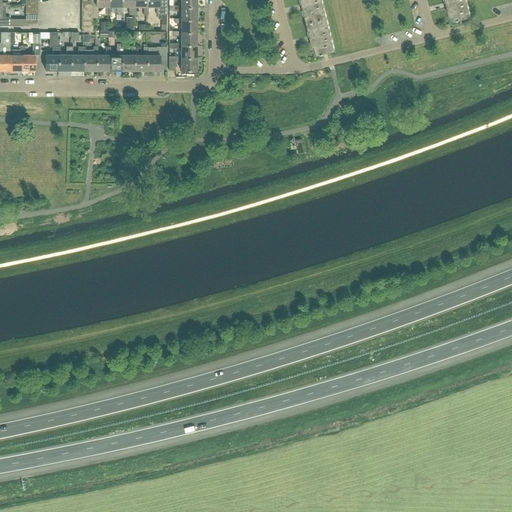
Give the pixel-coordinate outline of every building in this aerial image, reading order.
[(110,14),(111,6),(109,6),(108,0),(95,0),(96,3),(94,3),(93,18),(98,18),(98,6),(105,6),(105,14),(110,14)] [(121,0),(108,0),(109,6),(111,6),(116,6),(116,19),(120,19),(120,14),(123,14),(123,6),(122,6),(121,0)] [(136,14),(136,6),(134,6),(133,0),(121,0),(122,6),(123,6),(129,6),(129,14),(136,14)] [(148,15),(148,6),(146,6),(146,0),(133,0),(134,6),(136,6),(143,7),(143,15),(148,15)] [(146,0),(146,6),(148,6),(156,6),(156,15),(167,15),(166,0),(146,0)] [(300,0),(302,4),(306,22),(327,17),(322,0),(300,0)] [(445,0),(446,3),(450,21),(456,20),(459,20),(459,19),(471,16),(466,0),(445,0)] [(9,2),(1,2),(1,4),(0,4),(0,25),(10,25),(10,16),(5,16),(5,7),(9,7),(9,2)] [(197,20),(197,7),(181,7),(181,5),(173,5),(173,10),(181,11),(180,18),(180,19),(197,20)] [(306,22),(310,36),(314,55),(320,54),(321,54),(324,54),(323,53),(335,50),(327,17),(306,22)] [(197,32),(197,20),(180,19),(180,18),(173,18),(173,23),(181,23),(180,31),(180,32),(197,32)] [(107,21),(98,21),(98,30),(107,29),(107,21)] [(180,45),(197,45),(197,32),(180,32),(180,31),(173,31),(173,36),(180,36),(180,43),(180,45)] [(0,69),(9,70),(10,55),(10,32),(1,32),(1,43),(0,43),(0,69)] [(32,55),(25,55),(22,54),(22,70),(35,70),(35,55),(40,55),(40,32),(32,32),(32,55)] [(59,54),(60,54),(60,46),(57,46),(57,32),(49,32),(49,46),(55,46),(55,54),(45,54),(45,70),(58,70),(59,54)] [(196,57),(197,45),(180,45),(180,43),(169,43),(169,48),(180,48),(180,56),(180,57),(196,57)] [(9,70),(22,70),(22,54),(25,55),(25,45),(20,45),(19,48),(12,49),(12,55),(10,55),(9,70)] [(68,54),(60,54),(59,54),(58,70),(71,70),(71,54),(72,54),(73,46),(68,46),(68,54)] [(80,54),(72,54),(71,54),(71,70),(83,70),(84,54),(85,54),(85,46),(80,46),(80,54)] [(93,54),(85,54),(84,54),(83,70),(96,70),(96,54),(98,54),(98,46),(93,46),(93,54)] [(105,54),(98,54),(96,54),(96,70),(109,70),(109,54),(110,54),(110,46),(105,46),(105,54)] [(118,54),(110,54),(109,54),(109,70),(121,70),(121,54),(123,54),(123,46),(118,46),(118,54)] [(130,55),(123,54),(121,54),(121,70),(134,71),(134,54),(135,54),(135,46),(131,46),(130,55)] [(143,55),(135,54),(134,54),(134,71),(146,71),(147,55),(148,55),(148,47),(143,47),(143,55)] [(156,47),(148,47),(148,55),(147,55),(146,71),(159,71),(159,59),(166,59),(166,47),(156,47)] [(180,57),(180,56),(169,56),(169,70),(175,70),(175,61),(181,61),(181,70),(196,71),(196,57),(180,57)] [(302,138),(296,140),(299,154),(305,152),(302,138)]
